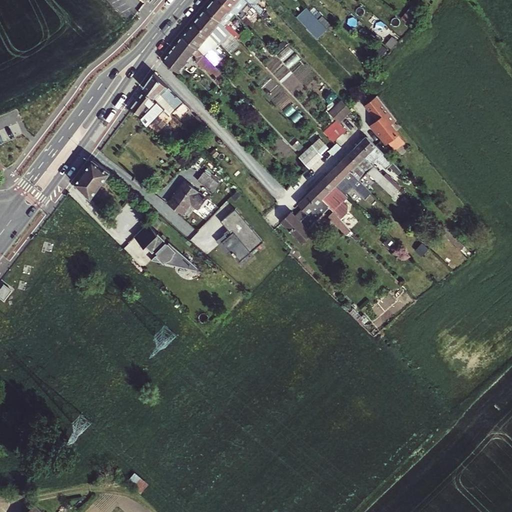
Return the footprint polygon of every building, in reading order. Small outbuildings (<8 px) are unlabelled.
[(219,20),(229,8),(219,0),(211,0),(208,3),(204,8),(219,20)] [(236,14),(247,2),(245,0),(219,0),(229,8),(232,10),(233,11),(236,14)] [(245,0),(247,2),(260,15),(265,10),(257,3),(259,0),(245,0)] [(323,5),(317,0),(309,0),(306,4),(315,13),(323,5)] [(327,28),(306,6),(297,15),(319,37),(327,28)] [(217,42),(229,31),(228,30),(226,28),(223,24),(219,20),(204,8),(194,21),(208,32),(217,42)] [(223,24),(233,11),(232,10),(229,8),(219,20),(223,24)] [(280,16),(293,30),(298,25),(285,11),(280,16)] [(218,43),(217,42),(208,32),(194,21),(182,35),(198,49),(205,55),(209,51),(212,49),(218,43)] [(226,22),(223,24),(226,28),(228,30),(231,27),(226,22)] [(253,50),(231,27),(228,30),(229,31),(250,53),(253,50)] [(212,64),(205,55),(198,49),(182,35),(173,47),(163,60),(168,65),(170,67),(178,72),(192,54),(195,57),(196,63),(216,78),(221,73),(217,69),(212,64)] [(328,36),(321,43),(331,54),(338,47),(328,36)] [(209,51),(205,55),(212,64),(217,60),(212,54),(215,52),(212,49),(209,51)] [(144,89),(153,97),(165,109),(171,114),(184,102),(154,72),(143,88),(144,89)] [(224,77),(221,73),(216,78),(214,80),(219,84),(224,77)] [(152,98),(143,91),(130,108),(131,109),(133,111),(136,113),(140,116),(144,123),(147,126),(165,109),(153,97),(152,98)] [(376,95),(364,104),(376,119),(369,124),(377,133),(378,133),(386,143),(388,142),(394,149),(403,141),(390,124),(395,119),(376,95)] [(336,119),(338,121),(339,122),(351,111),(350,110),(344,103),(339,98),(327,110),(336,119)] [(336,119),(323,131),(333,142),(346,130),(339,122),(338,121),(336,119)] [(367,136),(355,148),(372,164),(377,159),(387,169),(390,166),(399,175),(402,171),(367,136)] [(335,144),(329,149),(333,153),(341,146),(337,142),(335,144)] [(310,168),(315,163),(321,157),(323,155),(312,143),(299,156),(310,168)] [(372,164),(355,148),(341,161),(360,180),(369,170),(395,195),(399,191),(372,164)] [(323,155),(321,157),(325,162),(333,153),(329,149),(323,155)] [(90,199),(110,172),(93,159),(74,184),(79,189),(90,199)] [(360,180),(341,161),(327,175),(344,192),(351,185),(365,198),(371,192),(360,180)] [(204,172),(212,178),(214,175),(206,169),(204,172)] [(204,172),(197,180),(214,192),(220,184),(212,178),(204,172)] [(344,192),(327,175),(313,189),(330,207),(333,211),(339,217),(340,218),(347,212),(347,207),(342,202),(348,196),(344,192)] [(205,198),(184,181),(168,202),(183,213),(191,202),(198,208),(205,198)] [(330,207),(313,189),(298,204),(303,209),(296,216),(291,211),(280,222),(301,242),(312,232),(308,228),(330,207)] [(328,216),(347,235),(352,230),(350,229),(343,221),(340,218),(339,217),(333,211),(328,216)] [(159,232),(149,222),(135,235),(146,245),(148,244),(154,250),(156,249),(159,252),(158,254),(153,259),(166,262),(189,267),(191,259),(170,241),(169,242),(166,239),(166,238),(160,231),(159,232)] [(189,267),(205,270),(191,259),(189,267)] [(434,275),(439,281),(444,278),(439,272),(434,275)] [(0,297),(4,300),(12,290),(4,284),(0,288),(0,297)]
